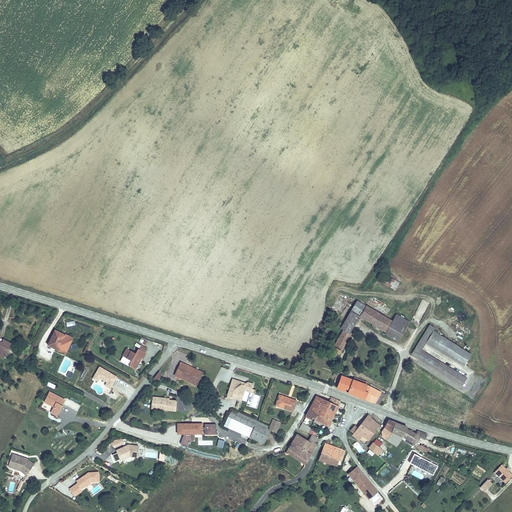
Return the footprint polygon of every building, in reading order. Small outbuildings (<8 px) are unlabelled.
[(396,288),(399,282),(385,275),(381,284),(389,288),(391,285),(396,288)] [(386,316),(358,299),(341,326),(346,329),(334,350),(340,354),(353,333),(350,332),(361,316),(380,327),(386,316)] [(341,326),(358,299),(357,299),(341,325),(341,326)] [(395,313),(393,316),(399,320),(391,333),(400,338),(409,322),(395,313)] [(391,320),(386,316),(380,327),(385,330),(391,320)] [(399,320),(393,316),(391,320),(385,330),(391,333),(399,320)] [(430,324),(421,339),(426,342),(433,331),(435,328),(430,324)] [(67,336),(68,335),(58,330),(51,344),(68,353),(74,340),(67,336)] [(471,355),(433,331),(426,342),(464,366),(471,355)] [(69,332),(68,335),(67,336),(74,340),(77,337),(69,332)] [(0,354),(4,356),(11,342),(3,338),(1,339),(0,342),(0,354)] [(465,380),(420,352),(426,342),(421,339),(412,354),(462,385),(465,380)] [(139,356),(142,358),(143,359),(146,353),(139,349),(136,354),(127,349),(122,356),(131,362),(129,366),(133,369),(138,361),(137,361),(139,356)] [(135,370),(142,358),(139,356),(137,361),(138,361),(133,369),(135,370)] [(188,365),(180,362),(175,375),(197,384),(199,378),(197,377),(199,372),(187,367),(188,365)] [(187,367),(199,372),(197,377),(199,378),(202,371),(188,365),(187,367)] [(163,373),(159,371),(152,379),(158,381),(163,373)] [(341,376),(337,389),(381,405),(385,394),(368,387),(369,384),(356,378),(356,381),(341,376)] [(240,398),(243,388),(250,391),(253,382),(247,380),(245,382),(242,383),(231,379),(226,393),(240,398)] [(66,397),(50,389),(45,399),(53,404),(50,409),(58,413),(66,397)] [(316,405),(333,414),(333,413),(340,401),(330,396),(328,400),(324,398),(316,394),(313,400),(317,402),(316,405)] [(287,407),(290,399),(278,395),(275,403),(281,405),(281,407),(287,407)] [(151,409),(161,410),(161,407),(156,407),(157,397),(152,397),(151,409)] [(161,407),(161,410),(176,412),(177,401),(166,400),(166,398),(157,397),(156,407),(161,407)] [(77,411),(80,405),(66,399),(63,405),(77,411)] [(296,400),(290,399),(287,407),(281,407),(292,411),(296,400)] [(317,412),(331,419),(333,414),(316,405),(317,402),(313,400),(309,408),(317,412)] [(246,433),(253,418),(253,417),(232,408),(229,413),(232,415),(228,424),(246,433)] [(312,419),(313,419),(314,417),(317,412),(309,408),(305,415),(312,419)] [(369,416),(376,421),(380,416),(372,411),(370,413),(369,416)] [(319,420),(328,424),(331,419),(317,412),(314,417),(319,420)] [(374,425),(376,421),(369,416),(370,413),(367,412),(363,418),(374,425)] [(391,429),(394,420),(388,417),(384,425),(391,429)] [(246,434),(249,436),(256,420),(253,418),(246,433),(246,434)] [(380,424),(376,421),(374,425),(363,418),(357,425),(354,423),(351,428),(353,430),(352,432),(365,442),(380,424)] [(268,429),(273,432),(278,422),(271,419),(269,423),(268,426),(267,429),(268,429)] [(262,442),(268,429),(267,429),(268,426),(256,420),(249,436),(262,442)] [(401,435),(406,426),(406,425),(394,420),(391,429),(392,430),(401,435)] [(300,425),(308,430),(310,426),(302,422),(300,425)] [(204,434),(215,434),(215,424),(204,423),(204,427),(201,427),(201,423),(191,423),(191,425),(185,425),(185,423),(177,423),(177,432),(182,432),(186,432),(186,435),(182,435),(179,442),(185,445),(189,436),(188,436),(188,432),(201,432),(201,429),(204,429),(204,434)] [(387,437),(388,438),(392,430),(391,429),(384,425),(381,430),(382,434),(384,435),(387,437)] [(415,433),(416,430),(406,426),(401,435),(412,439),(415,433)] [(425,431),(417,428),(416,430),(415,433),(418,434),(423,436),(425,431)] [(397,445),(401,435),(392,430),(388,438),(397,445)] [(311,440),(314,441),(318,436),(314,434),(311,433),(310,437),(308,440),(310,442),(311,440)] [(296,434),(288,447),(307,460),(316,443),(314,441),(311,440),(310,442),(308,440),(296,434)] [(113,438),(109,442),(114,445),(122,441),(120,436),(113,438)] [(377,453),(382,448),(373,440),(368,446),(374,451),(377,453)] [(319,459),(336,464),(338,457),(328,454),(330,449),(331,449),(333,445),(325,442),(319,459)] [(135,455),(137,444),(126,443),(115,448),(116,450),(112,452),(115,459),(119,457),(117,454),(122,452),(124,457),(129,454),(135,455)] [(359,444),(355,446),(360,454),(364,451),(359,444)] [(343,454),(345,449),(333,445),(331,449),(330,449),(328,454),(338,457),(340,453),(343,454)] [(288,447),(285,451),(305,464),(307,460),(288,447)] [(11,453),(9,462),(22,466),(26,470),(33,465),(27,458),(11,453)] [(413,454),(409,464),(433,475),(437,465),(413,454)] [(510,471),(499,461),(492,468),(503,479),(510,471)] [(22,466),(9,462),(7,465),(20,469),(23,472),(26,470),(22,466)] [(347,470),(358,484),(366,478),(355,463),(347,470)] [(86,477),(87,479),(95,478),(95,469),(83,470),(75,476),(77,479),(73,481),(66,487),(69,491),(77,484),(86,477)] [(482,488),(490,480),(486,476),(478,484),(482,488)] [(79,486),(87,479),(86,477),(77,484),(79,486)] [(368,496),(376,490),(369,482),(366,478),(358,484),(368,496)] [(79,487),(79,486),(77,484),(69,491),(72,494),(79,487)] [(379,496),(376,490),(368,496),(372,501),(379,496)]
